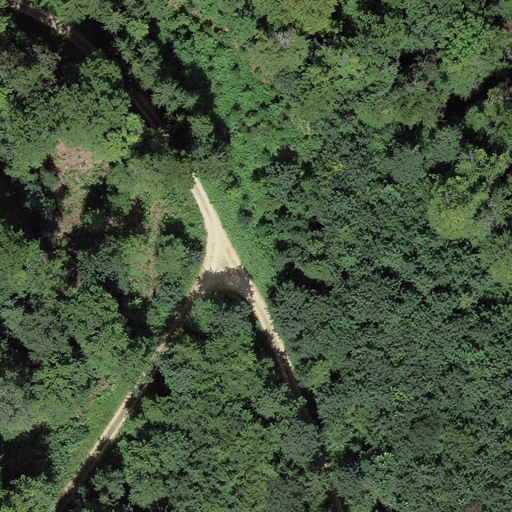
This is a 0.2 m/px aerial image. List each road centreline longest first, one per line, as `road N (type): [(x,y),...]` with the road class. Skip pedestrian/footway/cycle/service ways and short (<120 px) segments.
road 1 (track): [(2,0),(48,13),(117,70),(269,330),(340,511)]
road 2 (track): [(48,511),(221,247)]
